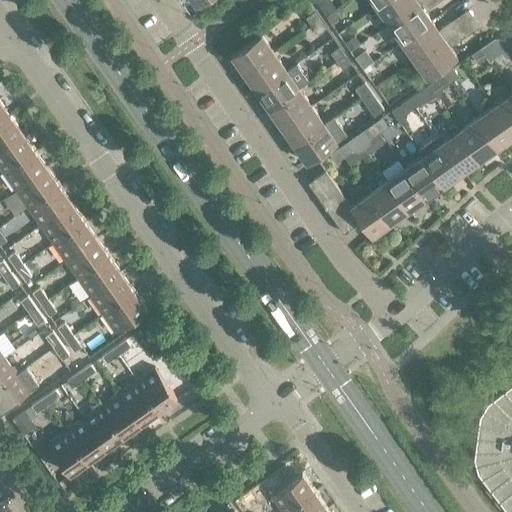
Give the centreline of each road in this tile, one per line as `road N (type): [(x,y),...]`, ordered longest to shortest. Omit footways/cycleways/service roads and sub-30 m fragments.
road 1 (residential): [(274,402),(7,37)]
road 2 (residential): [(393,320),(337,257),(157,0)]
road 3 (residential): [(110,511),(274,402)]
road 4 (residential): [(393,320),(511,218)]
road 5 (residential): [(274,402),(393,320)]
road 6 (residential): [(359,511),(274,402)]
